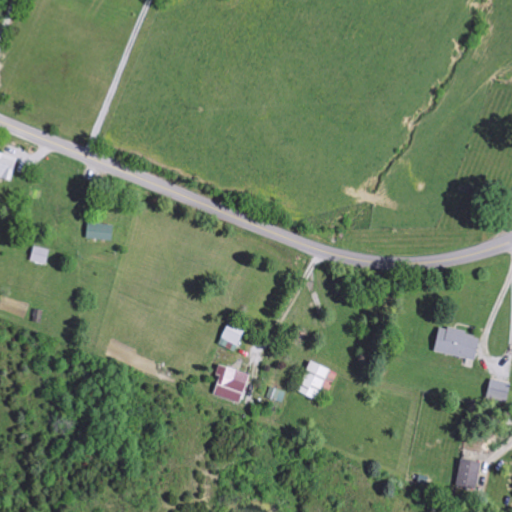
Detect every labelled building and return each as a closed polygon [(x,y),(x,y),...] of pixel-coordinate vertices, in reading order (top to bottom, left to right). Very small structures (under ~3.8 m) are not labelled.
[(0,177),(14,180),(18,157),(0,153),(0,177)] [(114,226),(88,224),(87,239),(112,241),(114,226)] [(31,261),(47,265),(51,250),(34,247),(31,261)] [(244,330),(227,325),(220,346),(237,352),(244,330)] [(439,328),(435,352),(476,360),(480,335),(439,328)] [(299,394),(319,400),(329,368),(310,362),(299,394)] [(214,395),(240,404),(250,375),(220,365),(216,375),(220,376),(214,395)] [(324,390),(332,392),(337,373),(329,370),(324,390)] [(487,398),(507,403),(511,384),(492,379),(487,398)] [(287,392),(271,388),(268,400),(284,403),(287,392)] [(475,489),(481,462),(461,458),(456,485),(475,489)]
